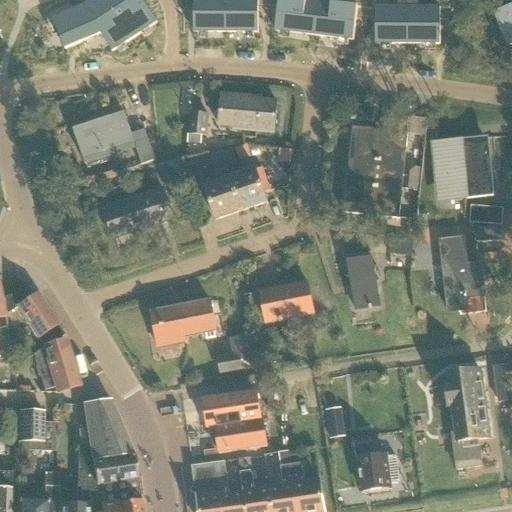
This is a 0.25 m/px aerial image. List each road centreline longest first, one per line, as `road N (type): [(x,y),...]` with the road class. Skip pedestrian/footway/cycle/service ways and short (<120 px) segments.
road 1 (residential): [(76,307),(298,229),(316,75)]
road 2 (residential): [(488,346),(138,403)]
road 3 (residential): [(0,93),(188,67),(316,75)]
road 4 (residential): [(316,75),(511,97)]
